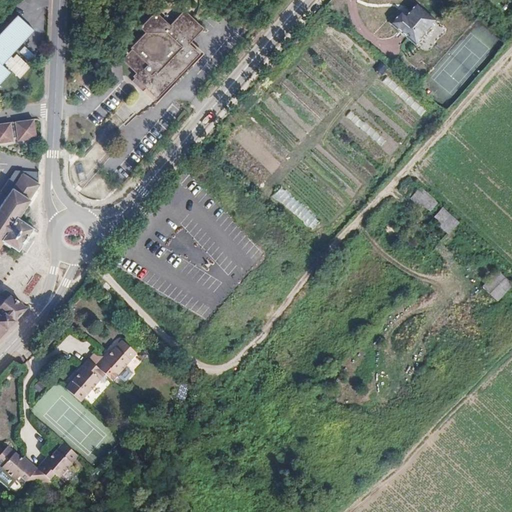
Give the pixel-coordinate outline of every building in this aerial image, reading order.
[(403,17),(398,13),(389,23),(412,43),(432,21),(414,4),(414,5),(403,17)] [(4,65),(0,60),(22,38),(32,27),(16,13),(3,27),(0,29),(0,78),(8,69),(4,65)] [(125,61),(139,74),(135,78),(156,97),(198,53),(187,42),(199,29),(183,14),(171,27),(159,15),(152,16),(140,28),(146,33),(130,49),(134,52),(125,61)] [(113,27),(107,23),(99,32),(105,37),(113,27)] [(23,47),(17,52),(27,62),(33,57),(23,47)] [(79,50),(69,50),(69,59),(78,59),(79,50)] [(4,65),(8,69),(17,77),(27,66),(14,53),(4,65)] [(31,120),(0,124),(0,142),(13,140),(13,137),(18,137),(18,140),(36,137),(31,120)] [(0,251),(3,247),(20,257),(37,231),(20,220),(31,203),(29,202),(40,185),(17,170),(2,192),(8,196),(0,209),(0,251)] [(281,186),(273,194),(311,229),(319,221),(281,186)] [(410,200),(431,211),(437,200),(416,189),(410,200)] [(431,221),(450,233),(459,219),(439,207),(431,221)] [(496,271),(482,288),(498,301),(511,284),(496,271)] [(7,297),(0,292),(0,315),(3,317),(0,320),(0,337),(26,307),(8,295),(7,297)] [(105,383),(108,379),(114,374),(117,376),(137,355),(122,341),(109,356),(103,363),(101,361),(95,367),(88,361),(82,367),(84,369),(78,375),(65,389),(80,403),(99,382),(100,383),(105,383)] [(101,361),(103,363),(109,356),(106,354),(101,361)] [(78,375),(84,369),(82,367),(76,373),(78,375)] [(117,376),(114,374),(108,379),(111,382),(117,376)] [(62,444),(50,458),(43,464),(41,462),(36,469),(48,480),(54,474),(58,478),(77,457),(62,444)] [(0,468),(14,481),(18,477),(23,482),(36,481),(36,469),(30,463),(27,466),(20,460),(6,447),(2,451),(0,449),(0,468)] [(41,462),(43,464),(50,458),(48,456),(41,462)] [(20,460),(27,466),(30,463),(23,457),(20,460)] [(0,479),(8,487),(14,481),(0,468),(0,479)] [(48,480),(36,469),(36,481),(48,480)]
